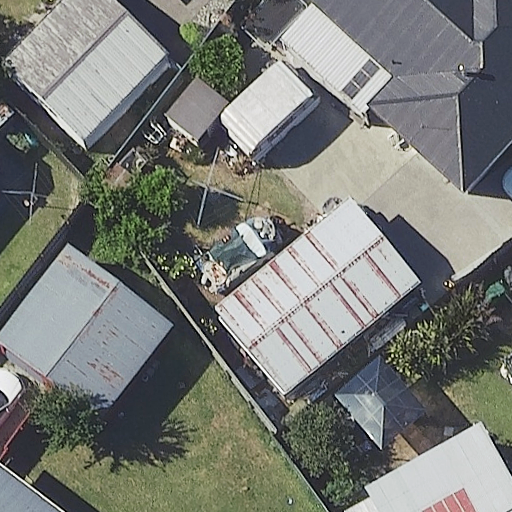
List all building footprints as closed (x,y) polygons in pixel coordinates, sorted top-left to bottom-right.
[(185,66),(112,0),(72,0),(8,71),(103,156),(185,66)] [(511,0),(342,0),(332,11),(293,52),(465,217),(511,167),(511,0)] [(329,109),(281,64),(225,123),(273,168),(329,109)] [(0,195),(9,184),(0,176),(0,195)] [(438,306),(363,214),(230,322),(305,414),(438,306)] [(193,341),(67,251),(0,344),(0,352),(121,440),(193,341)] [(511,511),(511,469),(498,445),(389,508),(391,511),(511,511)] [(54,511),(6,475),(0,483),(0,511),(54,511)]
